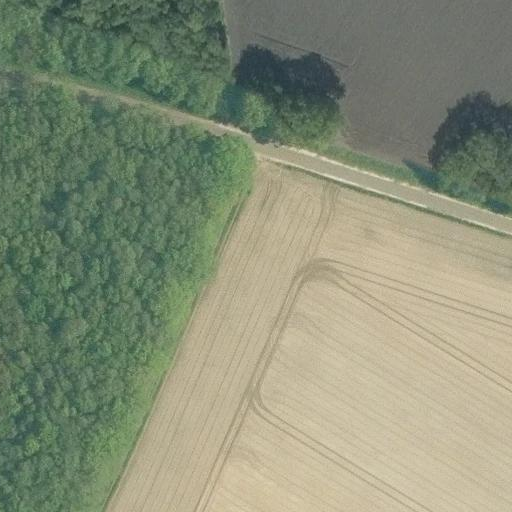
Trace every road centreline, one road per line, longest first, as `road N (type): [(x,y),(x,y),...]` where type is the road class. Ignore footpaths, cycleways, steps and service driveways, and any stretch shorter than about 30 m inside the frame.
road 1 (unclassified): [(511,231),(0,80)]
road 2 (track): [(109,511),(254,150)]
